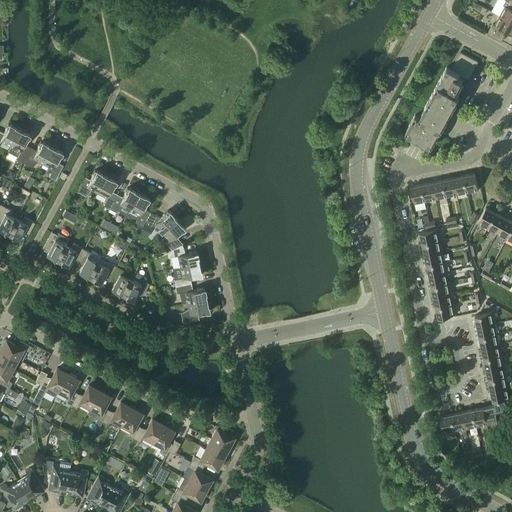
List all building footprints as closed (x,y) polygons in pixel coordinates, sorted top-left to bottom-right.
[(497,0),(491,11),(500,16),(511,22),(511,2),(507,0),(497,0)] [(493,24),(488,33),(501,41),(507,32),(511,34),(511,22),(500,16),(495,25),(493,24)] [(468,79),(469,79),(478,61),(461,51),(451,68),(447,66),(420,117),(415,114),(406,132),(432,146),(461,93),(460,93),(462,90),(463,91),(467,82),(468,79)] [(0,142),(1,140),(11,146),(20,127),(13,123),(12,124),(10,123),(9,124),(8,123),(5,130),(6,130),(4,133),(0,131),(0,142)] [(28,131),(20,127),(11,146),(8,151),(18,156),(16,159),(19,160),(16,166),(20,168),(23,162),(31,148),(24,144),(26,141),(27,141),(30,135),(29,135),(30,134),(27,132),(28,131)] [(38,160),(43,163),(53,145),(46,141),(45,142),(43,140),(42,141),(41,141),(38,147),(39,148),(37,151),(31,148),(23,162),(32,167),(38,160)] [(399,140),(396,146),(401,149),(405,143),(399,140)] [(53,145),(43,163),(49,166),(46,170),(51,172),(49,176),(56,179),(63,165),(57,162),(59,158),(60,159),(63,153),(62,152),(62,151),(60,150),(61,149),(53,145)] [(97,192),(107,174),(100,170),(99,171),(97,169),(96,170),(95,170),(92,176),(93,176),(91,180),(85,176),(77,191),(86,196),(92,189),(97,192)] [(464,175),(468,192),(479,190),(475,173),(464,175)] [(109,208),(117,194),(111,190),(112,187),(114,188),(117,182),(116,181),(116,180),(114,179),(114,178),(107,174),(97,192),(107,197),(103,205),(109,208)] [(29,175),(26,184),(31,187),(35,177),(29,175)] [(464,175),(453,177),(457,194),(468,192),(464,175)] [(446,197),(457,194),(453,177),(443,180),(446,197)] [(443,180),(432,182),(436,199),(446,197),(443,180)] [(432,182),(422,184),(425,201),(436,199),(432,182)] [(425,201),(422,184),(411,186),(414,203),(425,201)] [(126,215),(127,214),(140,191),(132,187),(132,188),(129,187),(129,188),(127,187),(124,193),(125,194),(124,197),(117,194),(109,208),(116,212),(118,208),(119,209),(124,214),(126,215)] [(142,226),(144,222),(150,211),(143,208),(145,205),(146,205),(149,199),(148,199),(149,197),(147,196),(147,195),(140,191),(127,214),(132,217),(134,217),(137,219),(135,222),(142,226)] [(4,234),(7,236),(17,218),(11,215),(13,211),(3,205),(0,209),(0,217),(2,219),(0,222),(0,229),(2,231),(4,234)] [(478,223),(487,228),(496,213),(486,207),(480,218),(478,223)] [(162,231),(178,218),(172,211),(171,212),(170,210),(169,211),(168,210),(163,214),(163,215),(161,218),(159,217),(150,211),(144,222),(151,226),(155,223),(162,231)] [(78,216),(72,213),(68,219),(75,223),(78,216)] [(505,218),(496,213),(487,228),(497,233),(505,218)] [(29,233),(35,223),(24,217),(22,221),(17,218),(7,236),(10,238),(14,237),(19,240),(24,230),(29,233)] [(166,243),(172,250),(183,244),(175,235),(178,232),(179,233),(184,229),(183,228),(184,227),(182,225),(183,224),(178,218),(162,231),(170,240),(166,243)] [(497,233),(506,238),(511,227),(511,221),(505,218),(497,233)] [(113,223),(109,230),(115,233),(118,226),(113,223)] [(144,223),(140,232),(147,236),(152,227),(144,223)] [(440,240),(437,228),(420,232),(422,243),(440,240)] [(53,261),(56,262),(66,245),(69,238),(59,233),(58,235),(52,231),(46,242),(43,248),(48,251),(46,254),(51,257),(53,261)] [(126,249),(129,242),(123,239),(119,246),(126,249)] [(422,243),(425,254),(442,250),(440,240),(422,243)] [(73,257),(79,260),(84,249),(73,243),(71,247),(66,245),(56,262),(59,264),(63,263),(68,266),(73,257)] [(180,267),(200,262),(199,254),(197,254),(197,252),(196,252),(195,251),(189,252),(189,253),(185,254),(183,244),(172,250),(173,257),(178,256),(180,267)] [(90,252),(84,249),(79,260),(84,262),(79,272),(84,274),(86,278),(89,280),(101,257),(102,254),(92,249),(90,252)] [(425,254),(427,264),(444,261),(442,250),(425,254)] [(96,281),(101,283),(106,274),(111,277),(117,266),(101,257),(89,280),(92,281),(96,281)] [(427,264),(429,275),(446,271),(444,261),(427,264)] [(180,267),(172,268),(174,279),(175,287),(191,283),(190,276),(194,275),(194,276),(201,275),(200,274),(201,274),(201,271),(202,271),(200,262),(180,267)] [(118,295),(121,297),(131,279),(122,274),(124,270),(117,266),(111,277),(116,280),(111,289),(116,292),(118,295)] [(429,275),(431,286),(448,282),(446,271),(429,275)] [(143,280),(145,277),(135,272),(131,279),(121,297),(124,299),(128,298),(133,301),(138,291),(144,294),(149,283),(143,280)] [(431,286),(434,296),(451,293),(448,282),(431,286)] [(182,304),(188,303),(208,299),(206,290),(205,290),(204,288),(203,288),(203,287),(196,288),(197,289),(193,290),(191,283),(175,287),(177,294),(180,293),(182,304)] [(434,296),(436,307),(453,303),(451,293),(434,296)] [(208,299),(188,303),(189,309),(181,313),(183,323),(199,319),(198,312),(201,311),(202,313),(208,311),(208,310),(209,310),(209,307),(210,307),(208,299)] [(453,303),(436,307),(438,318),(455,314),(453,303)] [(492,311),(479,314),(475,315),(477,326),(494,322),(492,311)] [(477,326),(480,337),(497,333),(494,322),(477,326)] [(482,347),(499,344),(497,333),(480,337),(482,347)] [(6,339),(0,349),(17,358),(22,349),(29,351),(32,346),(21,340),(18,345),(6,339)] [(482,347),(484,358),(501,354),(499,344),(482,347)] [(0,349),(0,362),(12,368),(17,358),(0,349)] [(503,365),(501,354),(484,358),(486,368),(503,365)] [(25,369),(27,362),(19,360),(17,367),(25,369)] [(0,375),(1,376),(0,378),(0,382),(9,388),(12,382),(7,378),(12,368),(0,362),(0,375)] [(486,368),(489,379),(506,375),(503,365),(486,368)] [(49,385),(58,390),(67,373),(57,368),(51,379),(45,377),(41,384),(39,388),(45,391),(49,385)] [(41,384),(45,377),(47,373),(41,370),(35,381),(41,384)] [(66,402),(71,405),(77,394),(72,391),(78,379),(67,373),(58,390),(68,395),(66,402)] [(508,386),(506,375),(489,379),(491,390),(508,386)] [(0,390),(6,393),(9,388),(0,382),(0,390)] [(76,408),(81,402),(90,407),(99,390),(89,385),(82,396),(77,394),(71,405),(76,408)] [(491,390),(493,400),(510,397),(508,386),(491,390)] [(101,425),(103,422),(109,411),(103,408),(110,396),(99,390),(90,407),(100,412),(97,419),(95,422),(101,425)] [(511,407),(511,405),(510,397),(493,400),(494,405),(496,411),(511,407)] [(23,398),(18,408),(26,413),(32,402),(23,398)] [(109,411),(103,422),(108,425),(110,422),(120,428),(122,424),(131,407),(120,402),(114,413),(109,411)] [(498,422),(496,411),(494,405),(483,407),(487,424),(498,422)] [(140,428),(135,425),(141,413),(131,407),(122,424),(132,429),(129,436),(134,439),(140,428)] [(476,426),(487,424),(483,407),(473,409),(476,426)] [(476,426),(473,409),(462,412),(466,428),(476,426)] [(462,412),(452,414),(455,431),(466,428),(462,412)] [(19,428),(25,418),(18,414),(13,424),(19,428)] [(444,433),(455,431),(452,414),(441,416),(441,418),(438,419),(439,425),(442,424),(444,433)] [(144,436),(154,441),(163,424),(152,418),(146,430),(140,428),(134,439),(140,442),(144,436)] [(48,429),(51,423),(44,419),(41,425),(48,429)] [(154,441),(163,446),(161,453),(166,456),(169,451),(172,445),(167,442),(173,430),(163,424),(154,441)] [(216,428),(211,438),(228,447),(234,437),(230,435),(233,430),(224,424),(216,425),(214,427),(216,428)] [(223,457),(228,447),(211,438),(206,448),(223,457)] [(175,440),(172,445),(169,451),(175,454),(181,443),(175,440)] [(202,467),(205,461),(217,468),(223,457),(206,448),(201,457),(194,455),(191,461),(202,467)] [(154,474),(161,461),(155,458),(148,471),(154,474)] [(47,459),(46,462),(48,470),(51,471),(48,488),(54,490),(55,488),(66,490),(70,470),(59,468),(59,465),(52,463),(53,460),(47,459)] [(188,466),(183,477),(184,477),(189,480),(206,489),(211,478),(199,472),(202,467),(191,461),(188,466)] [(18,480),(28,497),(38,491),(39,493),(45,489),(31,468),(25,471),(27,474),(18,480)] [(70,470),(66,490),(77,492),(77,494),(83,495),(88,470),(82,469),(81,473),(70,470)] [(103,504),(113,486),(102,481),(104,477),(98,474),(86,497),(92,500),(93,498),(103,504)] [(162,484),(164,479),(156,475),(154,480),(162,484)] [(174,493),(185,498),(188,493),(200,499),(206,489),(189,480),(184,477),(178,487),(177,487),(174,493)] [(18,503),(28,497),(18,480),(8,486),(6,483),(0,487),(14,509),(20,505),(18,503)] [(123,491),(113,486),(103,504),(113,509),(112,511),(114,511),(119,511),(130,491),(124,488),(123,491)] [(177,502),(172,511),(193,511),(194,510),(182,504),(185,498),(174,493),(171,498),(177,502)]
